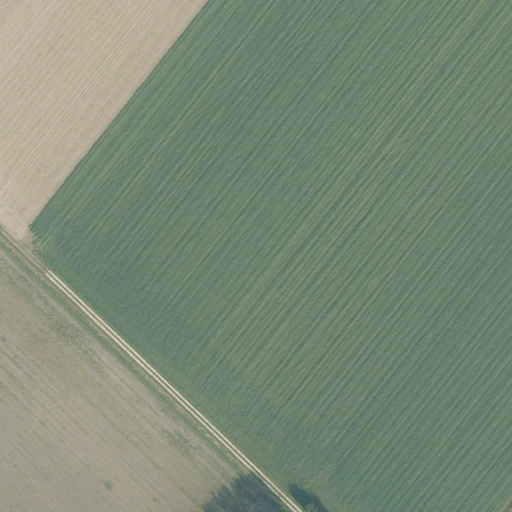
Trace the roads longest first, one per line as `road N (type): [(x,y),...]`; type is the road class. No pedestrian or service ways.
road 1 (track): [(0,228),(151,371)]
road 2 (track): [(298,511),(151,371)]
